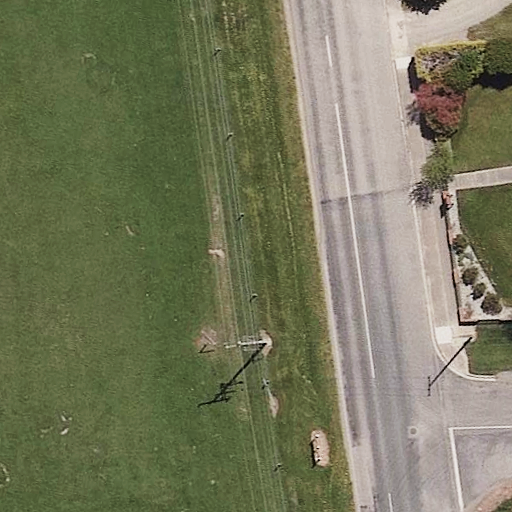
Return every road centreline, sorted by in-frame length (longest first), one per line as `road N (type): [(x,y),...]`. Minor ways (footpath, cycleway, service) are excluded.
road 1 (tertiary): [(319,0),(382,432)]
road 2 (unclassified): [(382,432),(511,428)]
